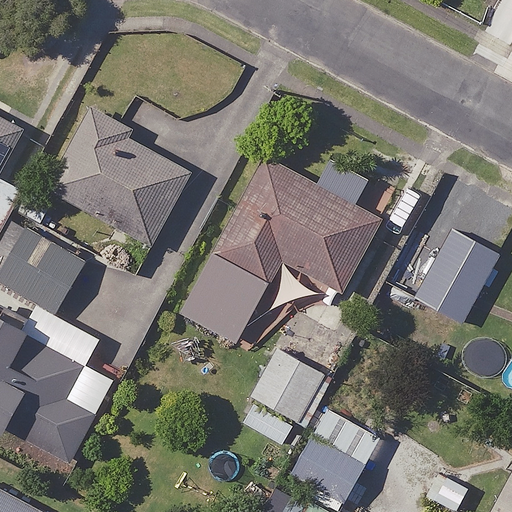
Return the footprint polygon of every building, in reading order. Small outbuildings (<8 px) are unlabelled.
[(0,231),(15,206),(27,184),(4,170),(29,119),(0,104),(0,231)] [(197,167),(88,106),(46,180),(156,241),(197,167)] [(386,214),(265,151),(184,307),(242,337),(285,254),(348,287),(386,214)] [(61,203),(27,184),(15,206),(49,225),(61,203)] [(90,254),(15,215),(0,244),(0,276),(63,308),(90,254)] [(506,250),(458,223),(419,293),(467,320),(506,250)] [(42,320),(0,299),(0,419),(75,457),(100,409),(69,394),(87,360),(35,334),(42,320)] [(210,330),(202,330),(198,332),(195,333),(191,336),(189,339),(186,342),(185,346),(184,350),(184,354),(184,359),(186,362),(187,366),(190,370),(193,372),(197,375),(200,376),(204,377),(209,377),(213,377),(217,375),(220,374),(224,371),(226,368),(229,364),(230,361),(231,357),(231,352),(231,348),(229,344),(228,341),(225,337),(222,335),(218,332),(215,331),(211,330),(210,330)] [(339,369),(287,338),(241,414),(294,446),(339,369)] [(386,433),(335,404),(298,468),(350,497),(386,433)] [(465,511),(479,486),(449,470),(434,498),(459,511),(465,511)] [(69,511),(0,475),(0,511),(69,511)] [(511,511),(511,478),(493,511),(511,511)] [(336,511),(282,484),(268,511),(336,511)]
